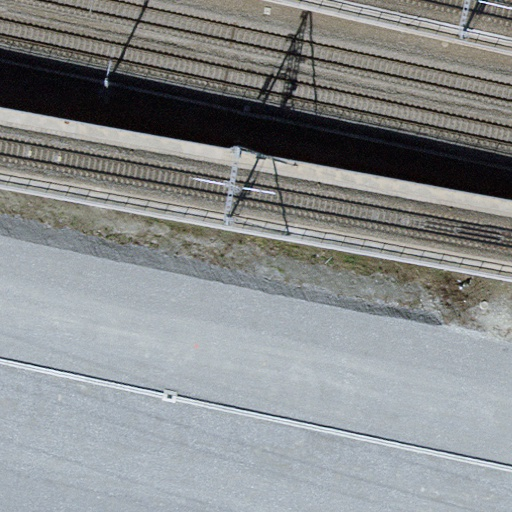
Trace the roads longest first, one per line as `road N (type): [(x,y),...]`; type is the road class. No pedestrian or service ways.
road 1 (motorway): [(511,427),(0,330)]
road 2 (motorway): [(0,458),(296,511)]
